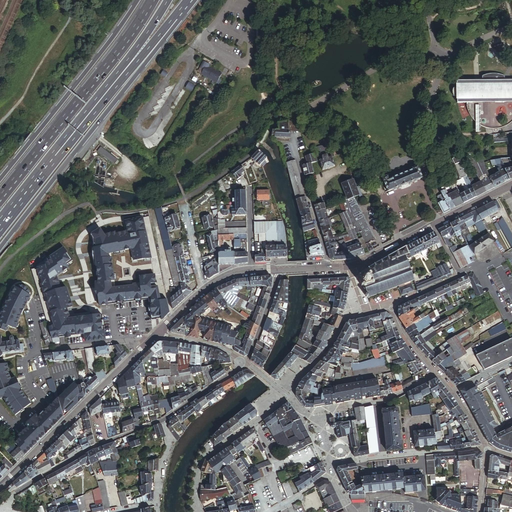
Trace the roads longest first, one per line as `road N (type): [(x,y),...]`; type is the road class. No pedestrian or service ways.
road 1 (trunk): [(0,247),(176,19)]
road 2 (trunk): [(152,0),(0,198)]
road 3 (trunk): [(136,0),(0,178)]
road 4 (tertiary): [(0,488),(147,343)]
road 5 (trunk): [(0,225),(118,77)]
road 6 (residential): [(164,421),(96,447),(0,510)]
road 7 (residential): [(196,511),(196,474),(205,456),(287,395)]
road 8 (residential): [(330,466),(486,451)]
road 9 (residential): [(328,269),(292,137)]
road 10 (residential): [(437,375),(391,399),(330,411),(319,426)]
